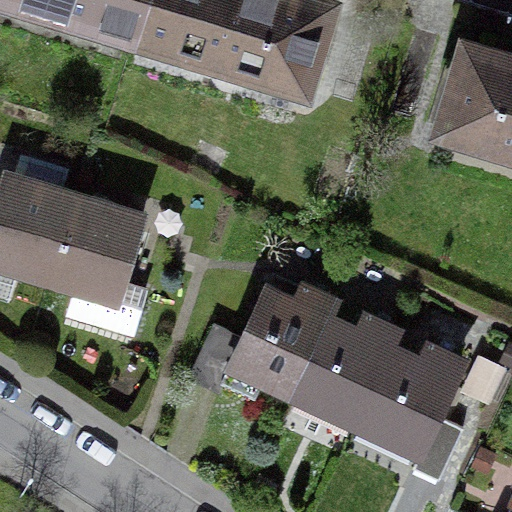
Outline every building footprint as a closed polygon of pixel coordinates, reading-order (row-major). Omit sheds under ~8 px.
[(24,0),(137,33),(146,0),(24,0)] [(146,0),(137,33),(305,84),(331,0),(146,0)] [(511,52),(466,39),(439,125),(511,147),(511,52)] [(48,276),(74,191),(57,186),(62,170),(28,159),(23,176),(5,170),(0,184),(0,256),(18,262),(17,266),(48,276)] [(72,311),(131,329),(143,288),(122,282),(143,213),(74,191),(48,276),(80,285),(72,311)] [(232,362),(293,390),(330,313),(338,296),(301,279),(293,296),(266,283),(242,335),(213,322),(188,375),(219,390),(232,362)] [(293,390),(356,419),(392,342),(400,326),(366,310),(358,326),(330,313),(293,390)] [(413,466),(439,478),(463,426),(437,414),(464,356),(425,337),(418,354),(392,342),(356,419),(421,450),(413,466)]
